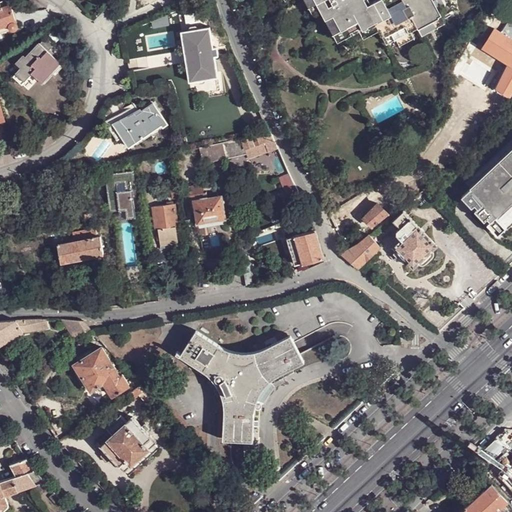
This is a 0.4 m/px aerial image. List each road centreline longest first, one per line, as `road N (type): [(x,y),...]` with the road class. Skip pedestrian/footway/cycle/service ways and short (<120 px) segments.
road 1 (residential): [(340,267),(263,290),(106,315),(0,315)]
road 2 (residential): [(224,0),(340,267)]
road 3 (residential): [(442,342),(264,511)]
road 4 (secondary): [(331,511),(478,375)]
road 5 (residential): [(0,172),(51,152),(78,130),(99,92),(96,35)]
road 6 (residential): [(99,511),(46,455),(0,381)]
road 7 (residential): [(403,511),(511,408)]
road 8 (residential): [(340,267),(442,342)]
